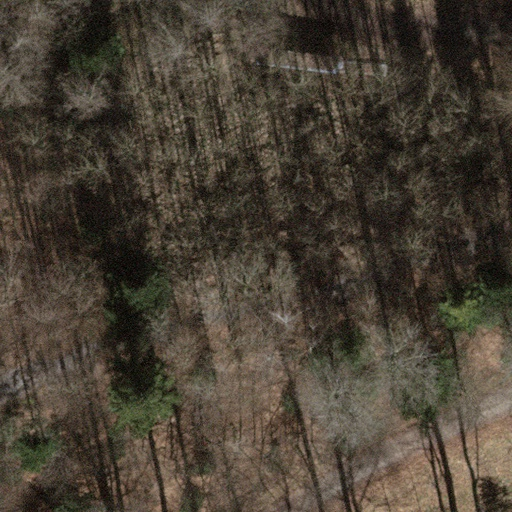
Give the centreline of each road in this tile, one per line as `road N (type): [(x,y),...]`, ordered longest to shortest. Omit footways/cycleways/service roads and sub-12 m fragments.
road 1 (track): [(511,192),(256,272),(76,296),(0,349)]
road 2 (track): [(318,511),(511,414)]
